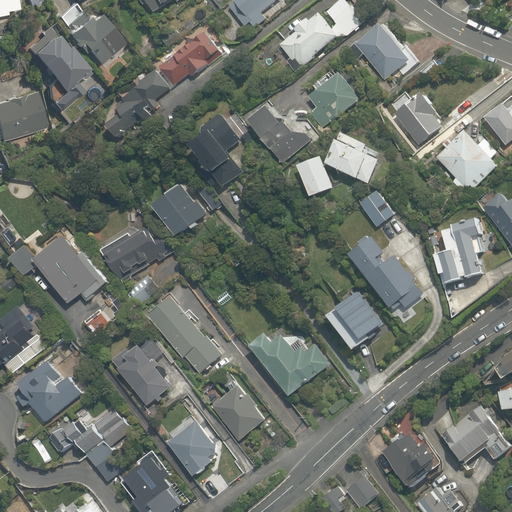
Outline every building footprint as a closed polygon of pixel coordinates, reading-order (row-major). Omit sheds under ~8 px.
[(2,12),(16,9),(14,0),(0,0),(0,18),(3,18),(2,12)] [(142,0),(155,17),(178,0),(142,0)] [(238,5),(231,10),(244,28),(250,24),(252,27),(266,17),(263,13),(280,0),(238,0),(235,2),(238,5)] [(86,52),(99,66),(114,53),(109,48),(121,38),(99,14),(92,20),(74,1),(58,17),(71,31),(65,37),(82,56),(86,52)] [(299,35),(282,48),(301,72),(346,37),(327,13),(316,21),(311,15),(293,28),(299,35)] [(380,26),(357,45),(352,50),(360,60),(366,55),(387,80),(409,60),(380,26)] [(80,83),(92,72),(89,69),(55,32),(46,40),(43,36),(28,49),(32,53),(29,56),(64,95),(50,108),(57,116),(86,89),(80,83)] [(189,76),(192,79),(210,66),(207,62),(220,52),(206,33),(159,69),(173,88),(189,76)] [(316,110),(309,115),(321,131),(364,99),(340,67),(313,87),(317,93),(308,99),(316,110)] [(156,104),(172,91),(159,74),(126,100),(123,96),(113,103),(123,116),(109,128),(119,140),(143,122),(160,109),(156,104)] [(0,104),(0,136),(2,142),(43,129),(31,94),(0,104)] [(421,97),(396,115),(417,145),(443,127),(421,97)] [(264,109),(260,105),(243,119),(283,169),(322,138),(306,118),(301,122),(291,109),(284,115),(273,102),(264,109)] [(511,143),(511,117),(505,109),(487,124),(507,148),(511,143)] [(228,153),(244,140),(226,119),(223,115),(204,129),(208,134),(188,149),(222,191),(244,173),(228,153)] [(463,129),(434,158),(470,194),(499,164),(463,129)] [(342,135),(328,164),(368,184),(383,155),(342,135)] [(322,158),(298,166),(309,199),(333,191),(322,158)] [(186,183),(153,208),(179,242),(212,217),(186,183)] [(205,184),(197,191),(214,213),(223,206),(205,184)] [(379,190),(359,205),(377,230),(397,215),(379,190)] [(511,206),(511,207),(504,198),(485,212),(511,248),(511,206)] [(131,239),(128,234),(102,252),(123,283),(156,261),(159,266),(177,254),(174,249),(156,223),(131,239)] [(450,254),(441,256),(449,287),(485,278),(479,257),(487,255),(479,223),(444,232),(450,254)] [(105,288),(102,283),(68,239),(37,262),(27,249),(13,260),(23,273),(26,277),(38,268),(69,308),(83,298),(87,302),(105,288)] [(385,259),(372,242),(349,259),(388,311),(391,309),(394,313),(402,307),(406,313),(427,296),(420,287),(394,253),(385,259)] [(365,346),(388,328),(360,292),(326,318),(355,357),(367,348),(365,346)] [(176,297),(150,318),(199,377),(225,356),(176,297)] [(1,357),(0,355),(0,371),(7,367),(13,376),(50,350),(40,334),(34,338),(30,332),(35,328),(20,307),(0,321),(8,334),(6,335),(15,347),(1,357)] [(278,343),(272,335),(253,349),(290,400),(334,369),(317,345),(308,351),(294,331),(278,343)] [(128,354),(116,363),(151,410),(175,392),(143,349),(131,357),(128,354)] [(511,356),(494,371),(505,384),(511,378),(511,356)] [(60,377),(51,365),(21,387),(25,393),(19,397),(28,409),(34,405),(48,424),(84,398),(70,380),(57,389),(53,383),(60,377)] [(241,390),(216,409),(241,442),(266,423),(241,390)] [(511,391),(501,394),(506,415),(511,413),(511,391)] [(444,436),(468,466),(489,450),(497,460),(511,447),(511,444),(482,406),(444,436)] [(107,462),(117,454),(112,448),(134,431),(117,409),(97,425),(89,415),(66,434),(62,429),(51,438),(65,455),(77,446),(104,479),(114,471),(107,462)] [(212,459),(219,454),(196,423),(169,443),(194,478),(215,463),(212,459)] [(416,432),(383,455),(409,492),(442,470),(416,432)] [(154,463),(127,482),(140,500),(134,504),(139,511),(182,511),(186,510),(166,480),(171,476),(167,471),(162,474),(154,463)] [(379,496),(367,479),(350,491),(362,509),(379,496)] [(346,498),(339,489),(325,500),(334,511),(341,511),(346,508),(341,501),(346,498)] [(463,511),(467,509),(455,493),(447,500),(440,491),(419,507),(422,511),(463,511)]
